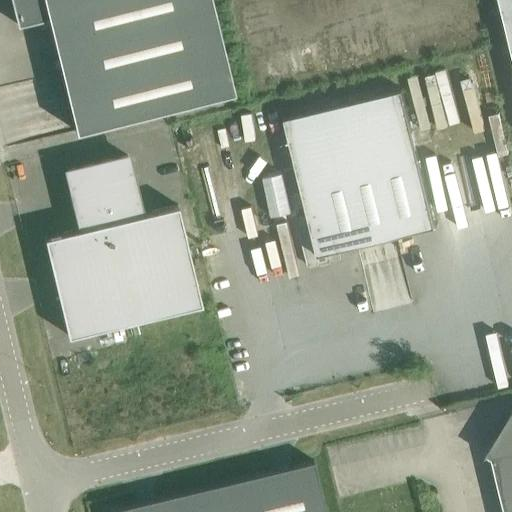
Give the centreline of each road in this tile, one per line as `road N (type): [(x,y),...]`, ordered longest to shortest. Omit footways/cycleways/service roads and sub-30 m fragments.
road 1 (unclassified): [(36,486),(433,389)]
road 2 (unclassified): [(36,486),(0,335)]
